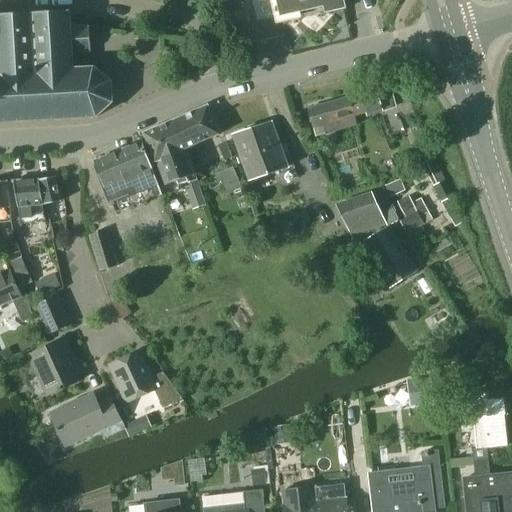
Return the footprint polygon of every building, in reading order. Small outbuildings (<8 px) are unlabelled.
[(220,0),(229,15),(243,7),(239,0),(220,0)] [(276,0),(280,17),(300,13),(299,9),(323,3),(325,14),(346,9),(344,0),(276,0)] [(0,122),(11,123),(11,124),(14,124),(14,123),(27,122),(27,123),(30,123),(30,121),(42,121),(43,122),(46,122),(45,121),(58,120),(58,121),(61,121),(61,120),(74,119),(74,120),(77,120),(77,119),(90,118),(90,119),(93,119),(93,118),(96,118),(111,104),(112,105),(113,103),(113,101),(112,102),(111,83),(112,83),(112,80),(111,79),(110,80),(98,72),(93,68),(90,68),(90,67),(87,67),(87,68),(74,69),(74,68),(72,68),(71,53),(89,51),(89,52),(90,51),(89,40),(89,31),(89,27),(80,28),(70,29),(70,14),(71,14),(71,11),(69,11),(69,10),(67,10),(67,11),(34,13),(34,12),(31,12),(31,13),(0,15),(0,122)] [(383,112),(378,96),(362,102),(360,95),(307,110),(312,128),(320,126),(322,135),(357,125),(354,116),(365,113),(366,117),(383,112)] [(207,107),(175,121),(185,150),(186,149),(218,135),(207,107)] [(185,150),(175,121),(144,134),(146,140),(156,162),(158,161),(166,185),(195,175),(186,149),(185,150)] [(233,136),(249,180),(287,168),(271,124),(233,136)] [(162,196),(152,169),(141,143),(94,161),(114,213),(161,195),(161,196),(162,196)] [(419,165),(432,187),(444,180),(432,158),(419,165)] [(225,194),(241,187),(232,166),(212,175),(216,184),(220,182),(225,194)] [(195,175),(181,180),(187,197),(201,193),(195,175)] [(55,176),(38,180),(42,204),(60,201),(55,176)] [(38,179),(12,181),(21,224),(45,222),(42,204),(38,180),(38,179)] [(444,180),(432,187),(441,204),(448,200),(453,197),(454,197),(449,188),(444,180)] [(8,208),(9,208),(6,181),(0,181),(0,222),(10,221),(8,208)] [(384,187),(371,193),(386,228),(389,227),(397,222),(391,211),(394,211),(384,187)] [(358,246),(362,244),(386,228),(371,193),(335,206),(352,241),(354,240),(358,246)] [(461,223),(448,200),(441,204),(454,227),(461,223)] [(424,226),(416,212),(399,222),(407,236),(424,226)] [(264,230),(273,249),(302,235),(294,217),(264,230)] [(416,271),(389,227),(386,228),(362,244),(389,288),(416,271)] [(89,237),(100,271),(117,265),(106,231),(89,237)] [(11,264),(21,286),(30,282),(20,260),(11,264)] [(25,300),(27,299),(21,287),(17,289),(9,271),(0,275),(0,306),(12,301),(22,323),(33,318),(25,300)] [(54,274),(34,283),(39,294),(59,286),(54,274)] [(35,307),(47,335),(69,325),(57,297),(35,307)] [(118,298),(110,303),(123,320),(131,315),(118,298)] [(63,390),(62,388),(75,382),(72,375),(79,373),(64,341),(29,357),(47,395),(58,390),(59,392),(63,390)] [(9,350),(0,355),(0,365),(13,359),(9,350)] [(138,353),(109,366),(126,403),(154,391),(162,409),(182,400),(162,373),(150,379),(138,353)] [(431,378),(414,380),(417,406),(433,404),(431,378)] [(485,393),(460,396),(462,411),(471,410),(476,450),(470,451),(472,466),(487,465),(485,450),(506,448),(502,417),(504,417),(502,399),(486,401),(485,393)] [(50,414),(65,447),(100,431),(104,438),(124,429),(110,400),(98,406),(93,395),(50,414)] [(275,445),(293,443),(291,424),(273,426),(275,445)] [(388,475),(370,477),(374,511),(430,511),(430,510),(444,509),(437,451),(422,452),(425,471),(426,477),(413,481),(413,482),(389,485),(388,475)] [(172,464),(161,469),(162,480),(174,479),(174,486),(184,485),(182,460),(172,464)] [(475,479),(462,480),(465,511),(511,511),(511,474),(490,477),(489,469),(474,471),(475,479)] [(314,488),(281,492),(283,511),(347,511),(345,498),(344,485),(314,488)] [(224,511),(222,497),(203,499),(204,511),(263,511),(262,491),(243,493),(244,511),(237,511),(224,511)] [(179,511),(179,502),(145,506),(145,511),(179,511)]
